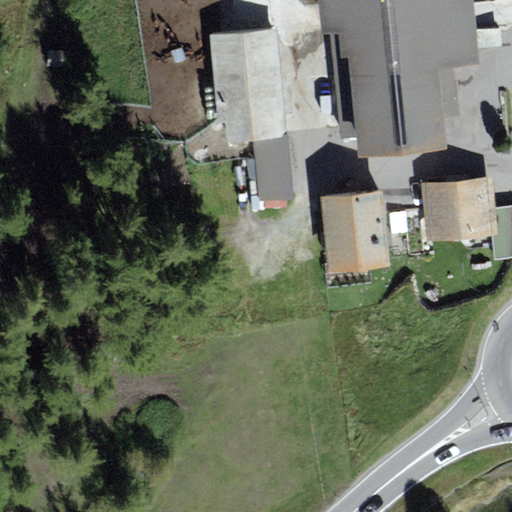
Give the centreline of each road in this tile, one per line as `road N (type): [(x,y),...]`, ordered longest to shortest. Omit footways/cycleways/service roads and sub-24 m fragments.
road 1 (unknown): [(174,0),(142,94),(17,110)]
road 2 (primary): [(504,403),(355,511)]
